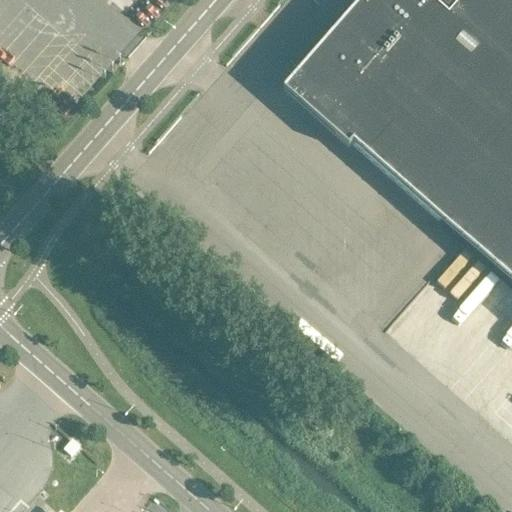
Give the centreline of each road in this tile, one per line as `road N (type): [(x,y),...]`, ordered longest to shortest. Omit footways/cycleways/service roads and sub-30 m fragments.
road 1 (unclassified): [(215,0),(0,245)]
road 2 (unknown): [(235,104),(350,185),(378,221),(376,278),(357,355)]
road 3 (unclassified): [(0,323),(210,511)]
road 4 (unknown): [(421,411),(511,306)]
